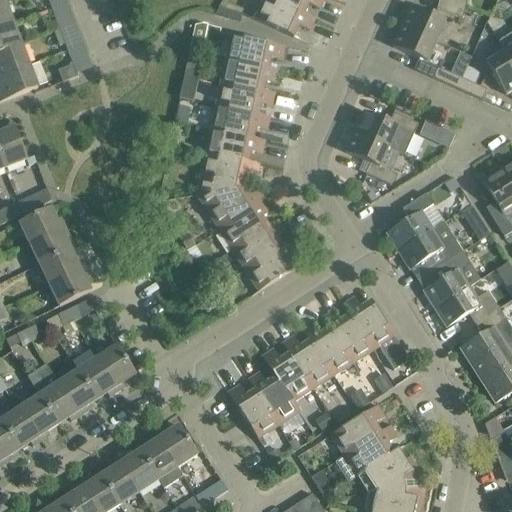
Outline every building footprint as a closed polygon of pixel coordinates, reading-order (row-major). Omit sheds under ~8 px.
[(67,4),(65,0),(51,0),(48,1),(51,9),(67,4)] [(315,19),(304,14),(303,15),(269,0),(262,0),(253,20),(293,38),(298,27),(309,32),(315,19)] [(269,0),(303,15),(304,14),(308,5),(319,10),(323,0),(269,0)] [(462,19),(465,8),(439,1),(436,12),(462,19)] [(0,28),(12,24),(4,3),(0,4),(0,28)] [(70,12),(67,4),(51,9),(54,17),(70,12)] [(411,7),(402,28),(435,43),(445,22),(411,7)] [(0,53),(21,46),(12,24),(0,28),(0,53)] [(435,43),(402,28),(392,48),(426,63),(435,43)] [(511,32),(498,42),(505,52),(511,63),(511,32)] [(230,36),(225,60),(267,70),(268,68),(270,58),(281,61),(284,47),(230,36)] [(83,46),(80,38),(65,44),(67,52),(83,46)] [(192,39),(189,52),(198,54),(200,55),(202,42),(192,39)] [(0,77),(29,67),(21,46),(0,53),(0,77)] [(70,60),(86,54),(83,46),(67,52),(70,60)] [(198,54),(189,52),(184,76),(193,78),(198,54)] [(511,91),(511,64),(505,52),(486,64),(505,96),(511,91)] [(262,92),(265,82),(276,84),(279,71),(268,68),(267,70),(225,60),(220,84),(262,93),(262,92)] [(0,103),(37,89),(29,67),(0,77),(0,103)] [(432,79),(457,90),(462,79),(437,68),(432,79)] [(193,78),(184,76),(179,99),(193,102),(198,79),(193,78)] [(486,90),(462,79),(457,90),(482,101),(486,90)] [(220,84),(215,107),(257,117),(257,115),(260,105),(271,108),(274,94),(262,92),(262,93),(220,84)] [(252,140),(252,139),(254,129),(266,131),(269,118),(257,115),(257,117),(215,107),(210,131),(252,140)] [(354,133),(388,148),(404,155),(418,125),(393,114),(388,124),(363,113),(354,133)] [(425,122),(418,137),(448,150),(455,135),(425,122)] [(33,158),(26,160),(12,125),(1,129),(3,133),(0,133),(0,159),(4,170),(26,161),(28,167),(35,164),(33,158)] [(210,131),(205,155),(247,164),(247,163),(249,153),(261,155),(264,141),(252,139),(252,140),(210,131)] [(388,148),(354,133),(345,153),(370,165),(365,175),(390,186),(395,176),(379,168),(388,148)] [(243,186),(244,176),(256,179),(259,165),(247,163),(247,164),(205,155),(196,196),(243,187),(243,186)] [(511,163),(501,170),(511,188),(511,163)] [(511,229),(503,216),(511,210),(511,188),(501,170),(482,182),(498,208),(489,214),(503,238),(511,232),(511,229)] [(452,179),(444,184),(449,193),(458,187),(452,179)] [(196,196),(219,231),(265,201),(258,191),(248,197),(243,189),(243,187),(196,196)] [(408,220),(387,234),(399,252),(432,232),(431,231),(420,214),(432,206),(425,195),(402,210),(408,220)] [(27,199),(18,204),(23,215),(32,211),(27,199)] [(272,212),(265,201),(219,231),(232,252),(268,228),(267,227),(262,218),(272,212)] [(0,221),(2,226),(23,215),(18,204),(0,212),(0,221)] [(18,224),(29,245),(64,228),(60,219),(56,221),(50,209),(18,224)] [(285,232),(277,221),(267,227),(268,228),(232,252),(245,272),(281,248),(280,247),(275,239),(285,232)] [(432,232),(399,252),(410,271),(416,268),(422,278),(462,253),(443,224),(431,231),(432,232)] [(484,226),(473,233),(478,242),(490,235),(484,226)] [(29,245),(39,266),(70,251),(65,240),(69,238),(64,228),(29,245)] [(290,241),(280,247),(281,248),(245,272),(258,293),(295,269),(288,259),(298,252),(290,241)] [(39,266),(49,287),(84,270),(80,260),(76,262),(70,251),(39,266)] [(435,310),(480,281),(462,253),(422,278),(428,288),(423,291),(435,310)] [(511,270),(508,263),(495,271),(501,280),(511,273),(511,270)] [(84,270),(49,287),(59,308),(90,293),(85,281),(89,279),(84,270)] [(480,281),(435,310),(447,328),(468,315),(475,325),(499,310),(487,292),(475,300),(468,289),(480,282),(480,281)] [(354,298),(342,306),(349,316),(350,315),(373,351),(378,348),(393,372),(409,361),(394,338),(371,301),(369,303),(360,308),(354,298)] [(76,307),(67,311),(72,323),(81,318),(76,307)] [(482,335),(460,349),(472,367),(505,346),(511,341),(511,330),(510,327),(499,310),(475,325),(482,335)] [(72,323),(67,311),(58,315),(63,327),(72,323)] [(353,364),(373,351),(350,315),(349,316),(340,321),(334,311),(322,319),(329,329),(330,328),(353,364)] [(333,377),(353,364),(330,328),(329,329),(320,334),(314,324),(302,332),(308,342),(309,341),(333,377)] [(34,327),(25,331),(31,342),(40,338),(34,327)] [(31,342),(25,331),(16,335),(22,347),(31,342)] [(313,390),(333,377),(309,341),(308,342),(300,347),(293,337),(282,345),(288,355),(289,354),(313,390)] [(511,341),(505,346),(472,367),(484,385),(511,367),(511,356),(510,353),(511,351),(511,341)] [(135,376),(116,346),(96,360),(117,392),(126,387),(124,383),(135,376)] [(292,404),(293,403),(313,390),(289,354),(288,355),(280,360),(273,350),(261,358),(275,378),(275,377),(292,404)] [(96,360),(77,372),(96,401),(106,394),(109,398),(117,392),(96,360)] [(46,366),(27,378),(39,396),(58,426),(68,419),(71,423),(79,417),(58,384),(46,366)] [(511,367),(484,385),(496,404),(511,393),(511,367)] [(275,378),(269,369),(264,372),(270,381),(275,378)] [(96,401),(77,372),(58,384),(79,417),(88,412),(85,408),(96,401)] [(300,413),(293,403),(292,404),(275,377),(275,378),(270,381),(266,383),(259,373),(248,381),(254,391),(255,390),(278,427),(300,413)] [(392,387),(386,377),(376,383),(383,393),(392,387)] [(239,386),(227,394),(258,440),(262,447),(266,444),(262,438),(278,427),(255,390),(254,391),(246,396),(239,386)] [(358,410),(367,404),(361,393),(351,400),(358,410)] [(58,426),(39,396),(20,409),(41,442),(49,436),(47,433),(58,426)] [(380,433),(374,424),(384,418),(377,406),(330,436),(344,458),(380,434),(380,433)] [(20,409),(1,421),(19,450),(30,444),(32,447),(41,442),(20,409)] [(490,422),(484,426),(490,442),(505,481),(511,477),(511,438),(501,444),(498,438),(504,435),(502,431),(495,419),(490,422)] [(19,450),(1,421),(0,421),(0,462),(3,466),(11,461),(9,457),(19,450)] [(344,458),(335,463),(348,483),(357,478),(393,454),(393,453),(387,445),(397,438),(390,426),(380,433),(380,434),(344,458)] [(164,430),(156,436),(177,469),(197,456),(178,427),(167,434),(164,430)] [(149,445),(139,452),(158,481),(164,490),(183,478),(177,469),(156,436),(147,441),(149,445)] [(363,511),(419,511),(423,500),(421,500),(424,487),(423,481),(416,469),(417,469),(409,457),(404,460),(398,450),(393,453),(393,454),(357,478),(367,494),(363,511)] [(126,455),(117,461),(139,494),(158,481),(139,452),(128,459),(126,455)] [(100,477),(120,506),(139,494),(117,461),(109,466),(111,470),(100,477)] [(321,472),(311,479),(323,498),(324,499),(334,492),(321,472)] [(87,480),(79,485),(96,511),(110,511),(120,506),(100,477),(90,483),(87,480)] [(204,492),(195,497),(202,508),(227,492),(221,482),(204,492)] [(62,501),(68,511),(96,511),(79,485),(70,491),(73,495),(62,501)] [(323,511),(312,495),(292,508),(293,511),(323,511)] [(192,511),(196,511),(202,508),(195,497),(187,503),(192,511)] [(49,504),(40,510),(41,511),(68,511),(62,501),(51,508),(49,504)]
